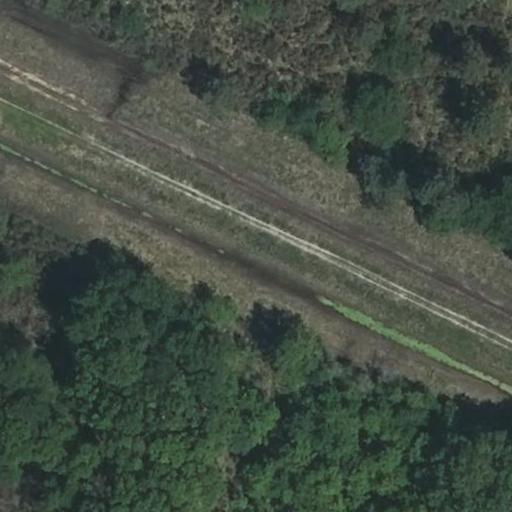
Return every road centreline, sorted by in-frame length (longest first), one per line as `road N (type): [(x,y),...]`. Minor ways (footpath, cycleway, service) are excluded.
road 1 (track): [(511,319),(0,66)]
road 2 (track): [(493,310),(457,511)]
